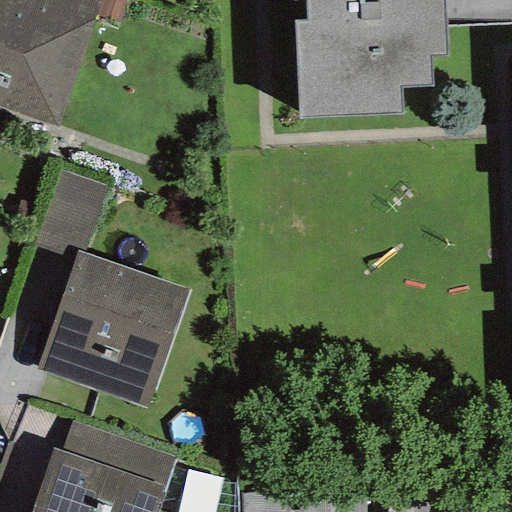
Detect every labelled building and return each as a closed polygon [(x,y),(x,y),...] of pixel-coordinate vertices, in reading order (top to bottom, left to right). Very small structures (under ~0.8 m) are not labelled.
[(0,0),(0,40),(13,0),(0,0)] [(29,0),(28,0),(13,0),(0,40),(0,107),(57,127),(93,22),(29,0)] [(29,0),(93,22),(100,0),(29,0)] [(443,55),(441,0),(291,0),(295,119),(400,116),(399,87),(429,86),(428,55),(443,55)] [(107,189),(57,172),(30,249),(70,262),(75,250),(85,253),(107,189)] [(85,253),(75,250),(70,262),(32,370),(146,410),(189,291),(85,253)] [(71,421),(60,452),(163,491),(175,460),(71,421)] [(60,452),(51,450),(28,511),(155,511),(163,491),(60,452)] [(431,511),(434,503),(391,493),(386,511),(431,511)] [(287,511),(287,500),(245,503),(245,511),(287,511)]
